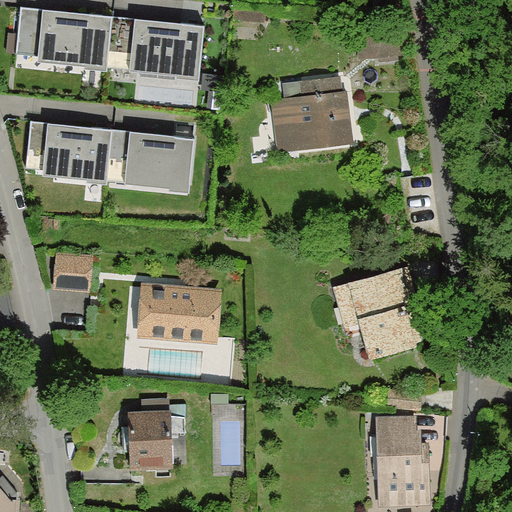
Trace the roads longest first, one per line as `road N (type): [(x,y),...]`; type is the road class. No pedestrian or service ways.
road 1 (residential): [(448,511),(462,333),(427,0)]
road 2 (residential): [(0,168),(35,309),(47,430)]
